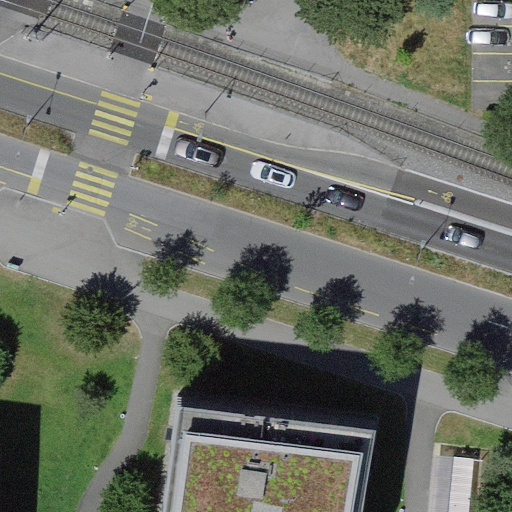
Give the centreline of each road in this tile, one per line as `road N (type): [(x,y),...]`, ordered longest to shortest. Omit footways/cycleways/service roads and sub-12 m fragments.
road 1 (primary): [(511,239),(0,74)]
road 2 (primary): [(0,169),(511,330)]
